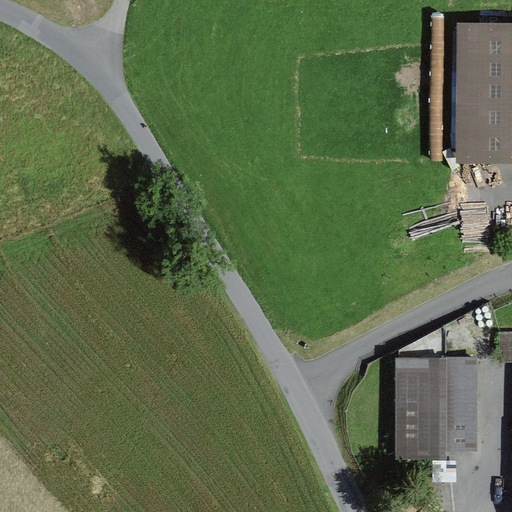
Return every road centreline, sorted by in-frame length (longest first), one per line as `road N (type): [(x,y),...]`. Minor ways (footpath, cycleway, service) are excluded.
road 1 (unclassified): [(95,50),(296,390),(344,511)]
road 2 (track): [(296,390),(511,276)]
